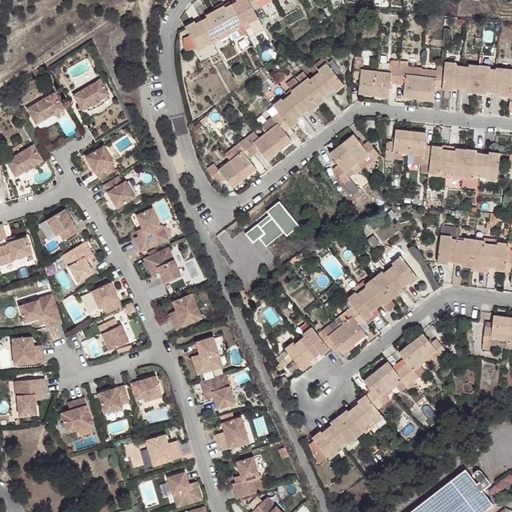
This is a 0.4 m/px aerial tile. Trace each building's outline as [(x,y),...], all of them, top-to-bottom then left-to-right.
[(196,48),(198,52),(208,47),(206,45),(218,39),(219,41),(238,31),(236,29),(243,25),(250,37),(263,30),(253,11),(274,0),(235,0),(236,1),(224,8),(223,5),(205,15),(206,18),(194,24),(194,22),(184,27),(189,36),(183,39),(184,54),(196,48)] [(361,61),(353,60),(351,80),(358,81),(357,94),(388,99),(390,84),(404,86),(402,98),(433,101),(434,89),(452,91),(452,89),(465,90),(465,93),(485,96),(486,93),(499,94),(499,97),(510,97),(508,111),(511,110),(511,68),(502,68),(502,70),(489,69),(489,66),(468,65),(468,67),(455,65),(455,63),(444,61),(444,66),(436,65),(436,72),(422,71),(423,68),(392,65),(391,73),(360,69),(361,61)] [(213,165),(206,169),(219,183),(224,180),(232,188),(256,170),(249,160),(259,152),(268,161),(292,143),(284,133),(298,122),(297,120),(307,111),(309,113),(324,100),(324,99),(334,91),(335,92),(343,86),(326,64),(318,70),(319,72),(309,80),(307,78),(291,92),(292,93),(282,101),(280,100),(272,106),(278,113),(261,127),(265,133),(253,142),(248,136),(226,155),(230,161),(217,171),(213,165)] [(101,79),(74,94),(83,110),(93,104),(93,105),(101,101),(101,100),(110,94),(101,79)] [(55,93),(27,108),(37,124),(54,115),(55,115),(64,110),(55,93)] [(88,129),(95,142),(108,135),(100,122),(88,129)] [(441,146),(424,145),(425,132),(394,129),(393,141),(386,141),(384,160),(392,160),(393,153),(423,156),(421,164),(429,165),(428,174),(438,175),(438,172),(452,174),(452,177),(472,179),(472,176),(486,178),(486,180),(496,182),(499,153),(488,151),(488,154),(475,153),(475,150),(454,148),(454,151),(442,149),(441,146)] [(43,139),(50,151),(63,143),(56,131),(43,139)] [(328,153),(337,165),(331,169),(342,184),(361,169),(379,156),(367,141),(361,145),(352,135),(328,153)] [(32,144),(5,160),(14,175),(24,170),(25,171),(32,166),(32,165),(41,159),(32,144)] [(98,171),(95,172),(100,179),(115,170),(111,164),(114,162),(105,147),(87,158),(92,166),(94,165),(98,171)] [(421,173),(428,174),(429,165),(421,164),(423,156),(415,155),(414,165),(422,166),(421,173)] [(371,183),(361,169),(342,184),(352,197),(371,183)] [(118,176),(103,185),(108,192),(110,191),(113,197),(111,198),(116,207),(134,196),(125,181),(122,183),(118,176)] [(15,184),(19,198),(34,193),(29,179),(15,184)] [(298,225),(278,201),(265,211),(271,218),(259,227),(256,224),(244,234),(250,241),(256,236),(265,246),(282,232),(285,236),(298,225)] [(64,208),(47,219),(56,235),(59,233),(64,239),(78,230),(74,223),(72,224),(68,219),(70,217),(64,208)] [(134,238),(141,252),(168,240),(160,222),(158,222),(152,208),(136,215),(142,228),(144,233),(136,237),(134,238)] [(511,252),(507,252),(509,240),(491,238),(490,243),(484,242),(485,241),(464,238),(463,240),(457,240),(458,228),(441,226),(437,263),(447,265),(448,262),(460,263),(460,266),(470,267),(481,269),(481,266),(487,267),(494,268),(494,270),(511,272),(510,284),(511,284),(511,252)] [(134,232),(136,237),(144,233),(142,228),(134,232)] [(0,247),(0,265),(14,262),(13,260),(32,254),(27,237),(8,244),(8,245),(0,247)] [(85,240),(62,254),(78,281),(94,271),(88,261),(84,256),(92,251),(85,240)] [(144,259),(150,271),(157,268),(159,273),(165,284),(181,276),(168,248),(144,259)] [(92,251),(84,256),(88,261),(95,256),(92,251)] [(359,325),(364,322),(373,315),(372,313),(375,310),(382,305),(384,307),(390,301),(400,294),(398,292),(409,284),(410,285),(418,279),(400,257),(393,263),(394,265),(383,272),(382,271),(366,284),(367,286),(357,294),(355,293),(347,299),(353,306),(347,310),(352,317),(340,327),(329,336),(323,330),(318,333),(312,327),(304,334),(305,336),(294,343),(293,342),(285,349),(303,371),(311,364),(310,363),(320,354),(321,356),(335,345),(343,354),(367,335),(359,325)] [(157,268),(150,271),(152,276),(159,273),(157,268)] [(112,282),(92,291),(100,308),(103,306),(106,313),(122,306),(119,299),(117,299),(114,293),(116,292),(112,282)] [(100,308),(92,291),(81,296),(89,313),(100,308)] [(55,304),(53,294),(38,299),(38,301),(20,307),(25,323),(38,319),(43,317),(46,326),(47,328),(62,323),(55,304)] [(178,313),(171,316),(176,329),(202,317),(195,301),(192,303),(188,295),(173,302),(176,310),(178,313)] [(394,306),(390,301),(384,307),(388,312),(394,306)] [(335,320),(340,327),(352,317),(347,310),(335,320)] [(373,315),(364,322),(368,328),(381,318),(375,310),(372,313),(373,315)] [(511,316),(493,315),(492,323),(491,327),(484,326),(482,345),(511,348),(511,316)] [(115,319),(99,326),(102,334),(105,333),(107,339),(105,340),(109,349),(128,340),(121,325),(118,326),(115,319)] [(329,336),(340,327),(335,320),(323,330),(329,336)] [(313,439),(308,444),(318,465),(328,457),(329,459),(337,453),(335,451),(347,442),(348,444),(364,432),(363,429),(375,420),(376,422),(384,416),(378,409),(385,403),(379,397),(386,392),(395,385),(402,379),(408,385),(414,380),(426,371),(421,364),(438,350),(443,357),(444,356),(448,352),(436,336),(430,341),(423,333),(399,352),(404,358),(406,361),(396,369),(393,367),(388,360),(364,380),(371,388),(357,400),(359,402),(349,410),(347,408),(329,422),(331,424),(320,432),(319,431),(311,437),(313,439)] [(13,347),(15,364),(44,362),(42,348),(34,348),(34,345),(33,336),(16,338),(17,346),(13,347)] [(193,361),(197,375),(223,367),(213,337),(196,342),(200,354),(201,359),(193,361)] [(393,367),(396,369),(406,361),(404,358),(393,367)] [(200,381),(204,394),(212,392),(214,397),(217,409),(235,403),(226,374),(200,381)] [(140,381),(131,383),(136,400),(144,398),(145,401),(163,396),(157,376),(146,379),(147,382),(140,384),(140,381)] [(47,393),(45,378),(16,381),(18,396),(19,396),(21,415),(38,414),(37,400),(36,394),(47,393)] [(283,388),(289,383),(285,378),(279,383),(283,388)] [(408,385),(402,379),(395,385),(400,391),(408,385)] [(414,380),(408,385),(411,389),(417,384),(414,380)] [(110,390),(99,393),(105,413),(123,408),(122,404),(129,403),(124,385),(116,388),(117,390),(110,393),(110,390)] [(386,392),(379,397),(385,403),(391,398),(386,392)] [(85,397),(71,402),(74,409),(70,410),(62,413),(67,429),(75,426),(76,430),(93,425),(85,397)] [(217,437),(221,451),(249,442),(243,425),(240,426),(237,418),(221,423),(224,432),(225,435),(217,437)] [(147,447),(152,464),(180,456),(176,442),(168,445),(167,442),(164,433),(148,438),(150,446),(147,447)] [(232,484),(236,498),(265,490),(259,471),(258,471),(253,457),(236,462),(240,475),(242,480),(234,483),(232,484)] [(477,484),(465,469),(409,511),(482,511),(492,504),(481,490),(490,483),(481,470),(479,468),(476,468),(474,469),(473,472),(474,474),(479,482),(477,484)] [(190,487),(188,482),(184,470),(167,476),(176,506),(202,498),(198,485),(190,487)] [(251,511),(281,511),(267,497),(251,511)]
